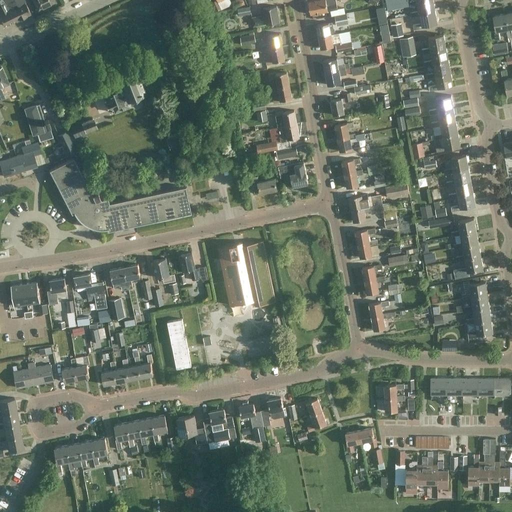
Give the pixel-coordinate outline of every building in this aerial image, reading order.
[(25,2),(24,0),(0,0),(0,18),(3,25),(30,13),(25,2)] [(32,0),(37,10),(54,1),(53,0),(32,0)] [(215,11),(221,8),(217,0),(216,0),(211,3),(215,11)] [(234,0),(231,2),(234,9),(245,4),(242,0),(234,0)] [(328,11),(328,12),(337,10),(335,0),(317,0),(308,2),(310,14),(328,11)] [(385,0),(388,10),(409,6),(409,5),(408,0),(385,0)] [(434,10),(432,0),(408,0),(409,5),(418,3),(419,11),(410,12),(411,17),(420,16),(419,13),(434,10)] [(251,18),(253,26),(279,22),(276,6),(263,8),(264,16),(251,18)] [(237,9),(238,16),(251,13),(250,7),(237,9)] [(419,13),(420,16),(421,23),(412,25),(413,29),(422,28),(422,26),(437,23),(434,10),(419,13)] [(334,15),(336,26),(348,23),(346,13),(338,15),(334,15)] [(505,13),(493,16),(495,30),(493,31),(495,40),(500,39),(498,30),(506,29),(508,29),(506,18),(505,13)] [(332,22),(316,25),(318,37),(331,34),(334,34),(334,33),(335,32),(334,28),(333,27),(332,22)] [(391,25),(393,37),(403,35),(401,23),(391,25)] [(240,37),(241,45),(255,42),(253,32),(249,33),(249,35),(240,37)] [(269,39),(270,49),(282,47),(280,33),(269,35),(268,34),(260,36),(261,41),(269,39)] [(332,43),(336,42),(341,41),(339,33),(334,34),(331,34),(318,37),(321,48),(333,46),(332,43)] [(431,50),(446,47),(443,34),(428,37),(430,48),(421,49),(422,54),(431,52),(431,50)] [(399,39),(403,56),(416,54),(413,36),(399,39)] [(417,37),(419,45),(426,43),(425,36),(417,37)] [(335,45),(336,52),(357,48),(356,41),(335,45)] [(508,52),(506,42),(492,44),(494,55),(508,52)] [(282,47),(270,49),(272,58),(265,59),(266,64),(274,63),(274,62),(285,60),(282,47)] [(366,47),(354,49),(355,56),(367,53),(366,47)] [(433,62),(448,59),(446,47),(431,50),(431,52),(433,60),(424,62),(425,66),(433,65),(433,62)] [(384,61),(382,49),(375,51),(377,62),(384,61)] [(323,60),(325,73),(345,69),(339,70),(336,58),(323,60)] [(435,75),(450,72),(448,59),(433,62),(433,65),(435,72),(426,74),(427,79),(436,77),(435,75)] [(261,61),(253,63),(254,69),(263,68),(261,61)] [(351,68),(352,75),(365,73),(363,65),(351,68)] [(138,83),(132,66),(116,73),(105,77),(108,87),(105,88),(108,98),(104,100),(108,110),(112,108),(114,111),(130,105),(130,103),(143,98),(141,93),(142,93),(140,87),(142,86),(141,82),(138,83)] [(345,69),(325,73),(328,85),(341,83),(340,76),(346,74),(345,69)] [(511,77),(507,79),(505,70),(500,71),(502,80),(504,80),(507,95),(511,93),(511,77)] [(276,78),(278,87),(289,85),(287,72),(276,74),(276,73),(268,74),(269,79),(276,78)] [(453,85),(450,72),(435,75),(436,77),(437,85),(428,86),(429,91),(438,89),(438,87),(453,85)] [(357,86),(356,79),(343,82),(344,88),(357,86)] [(372,92),(370,84),(354,87),(355,94),(372,92)] [(289,85),(278,87),(279,97),(272,98),(273,103),(281,102),(281,100),(292,98),(289,85)] [(420,96),(419,89),(409,91),(410,98),(420,96)] [(351,100),(350,92),(344,93),(344,98),(330,100),(333,115),(344,113),(342,102),(351,100)] [(380,95),(382,107),(389,106),(388,94),(380,95)] [(438,111),(453,108),(451,95),(436,98),(438,109),(429,110),(430,115),(438,113),(439,113),(438,111)] [(419,105),(417,98),(403,100),(404,108),(419,105)] [(253,102),(254,111),(266,109),(264,100),(253,102)] [(39,141),(52,137),(50,129),(49,125),(47,119),(44,120),(39,104),(24,108),(32,135),(36,133),(39,141)] [(420,114),(419,107),(404,109),(406,117),(420,114)] [(439,121),(433,122),(431,123),(432,127),(441,126),(440,123),(455,120),(453,108),(438,111),(439,113),(438,113),(439,121)] [(265,110),(256,111),(256,113),(257,119),(258,122),(267,120),(265,110)] [(283,116),(285,126),(297,124),(294,110),(283,112),(283,111),(275,113),(276,118),(283,116)] [(406,129),(403,116),(396,117),(399,130),(406,129)] [(85,132),(82,122),(80,118),(69,123),(75,140),(87,136),(85,132)] [(96,128),(92,118),(82,122),(85,132),(96,128)] [(458,133),(455,120),(440,123),(441,126),(442,133),(433,135),(434,140),(443,138),(443,135),(458,133)] [(349,136),(349,134),(347,127),(353,126),(352,122),(347,123),(347,122),(335,125),(337,138),(349,136)] [(297,124),(285,126),(281,126),(270,128),(272,141),(277,140),(277,142),(278,149),(289,147),(288,140),(288,139),(299,137),(297,124)] [(76,152),(66,130),(57,135),(67,156),(76,152)] [(167,136),(171,147),(183,143),(180,132),(167,136)] [(355,133),(349,134),(349,136),(337,138),(340,151),(351,149),(350,139),(356,138),(355,134),(355,133)] [(443,135),(443,138),(444,146),(436,147),(436,152),(446,150),(445,148),(460,145),(458,133),(443,135)] [(276,140),(264,143),(256,144),(257,148),(254,149),(255,153),(278,148),(276,140)] [(15,156),(20,171),(36,166),(33,156),(41,153),(37,141),(21,147),(23,153),(15,156)] [(412,144),(414,157),(424,155),(422,142),(412,144)] [(300,147),(277,150),(278,159),(301,157),(300,147)] [(445,170),(444,170),(445,174),(453,173),(453,170),(468,167),(466,154),(451,157),(452,162),(453,169),(447,169),(446,170),(445,170)] [(0,166),(3,176),(20,171),(15,156),(9,158),(8,158),(0,160),(0,166)] [(92,194),(87,184),(72,157),(48,169),(71,213),(73,212),(77,217),(82,222),(87,225),(93,228),(100,228),(107,228),(107,230),(190,212),(185,186),(108,202),(107,197),(100,199),(100,198),(96,192),(92,194)] [(435,160),(430,161),(429,157),(422,158),(424,169),(437,166),(435,160)] [(356,172),(355,171),(354,164),(360,163),(359,158),(342,161),(344,174),(356,172)] [(280,178),(285,177),(287,187),(307,183),(303,163),(278,167),(280,178)] [(367,166),(368,175),(377,173),(376,165),(367,166)] [(471,180),(468,167),(453,170),(453,173),(455,180),(446,182),(447,187),(456,185),(455,183),(471,180)] [(361,169),(355,171),(356,172),(344,174),(347,187),(358,185),(356,175),(362,174),(361,169)] [(430,177),(421,178),(422,187),(431,185),(430,177)] [(259,188),(260,192),(277,189),(276,184),(275,179),(258,182),(259,188)] [(385,185),(384,179),(374,181),(375,187),(385,185)] [(457,195),(473,192),(471,180),(455,183),(456,185),(457,193),(448,195),(449,199),(458,198),(457,195)] [(385,186),(387,197),(409,193),(407,182),(385,186)] [(457,195),(458,198),(459,205),(450,207),(451,212),(461,210),(460,208),(475,205),(473,192),(457,195)] [(349,197),(351,209),(381,204),(380,195),(368,197),(369,200),(362,201),(361,195),(349,197)] [(381,204),(351,209),(353,221),(366,219),(364,213),(371,211),(371,214),(383,212),(381,204)] [(420,206),(422,218),(433,216),(430,205),(420,206)] [(383,213),(385,220),(397,218),(395,211),(383,213)] [(455,223),(453,215),(428,220),(429,228),(455,223)] [(452,236),(460,235),(460,234),(476,231),(474,218),(458,221),(459,230),(451,232),(452,236)] [(384,221),(385,228),(398,226),(396,219),(384,221)] [(355,231),(358,244),(369,242),(369,241),(367,234),(375,232),(375,228),(355,231)] [(462,243),(453,244),(454,249),(463,247),(462,246),(478,243),(476,231),(460,234),(460,235),(462,243)] [(369,242),(358,244),(360,258),(371,256),(370,246),(378,244),(377,240),(369,241),(369,242)] [(241,242),(217,247),(229,303),(253,298),(254,303),(272,299),(270,289),(267,290),(265,280),(268,280),(264,260),(261,261),(259,251),(261,250),(259,241),(242,244),(241,242)] [(465,258),(480,255),(478,243),(462,246),(463,247),(464,255),(455,257),(456,261),(465,260),(465,258)] [(401,252),(400,245),(389,247),(391,253),(401,252)] [(205,266),(195,268),(191,252),(179,255),(183,272),(190,270),(192,280),(201,278),(201,280),(208,279),(205,266)] [(433,252),(424,254),(425,263),(435,261),(433,252)] [(388,258),(389,266),(404,264),(404,263),(409,262),(407,254),(388,258)] [(465,258),(465,260),(466,267),(453,270),(455,279),(469,276),(468,271),(483,268),(480,255),(465,258)] [(169,275),(165,258),(153,261),(157,278),(163,277),(164,282),(175,280),(174,274),(169,275)] [(138,264),(124,267),(128,289),(133,288),(131,278),(140,276),(138,264)] [(376,279),(375,277),(374,270),(382,269),(381,264),(362,268),(365,281),(376,279)] [(124,267),(110,270),(112,283),(113,288),(121,287),(122,290),(124,290),(128,289),(126,279),(124,267)] [(86,285),(89,300),(95,299),(97,309),(107,307),(103,282),(91,284),(89,274),(74,276),(76,287),(86,285)] [(384,276),(375,277),(376,279),(365,281),(367,294),(378,292),(376,282),(384,281),(384,276)] [(49,280),(51,290),(47,291),(49,304),(58,303),(57,297),(67,295),(66,289),(65,278),(49,280)] [(142,281),(145,299),(152,298),(149,280),(142,281)] [(37,282),(24,284),(27,304),(40,302),(37,281),(37,282)] [(471,296),(487,294),(485,281),(469,284),(471,293),(462,294),(462,299),(471,298),(471,296)] [(169,284),(171,294),(179,293),(176,282),(169,284)] [(403,292),(401,282),(388,285),(390,295),(403,292)] [(11,285),(14,306),(14,305),(27,304),(24,284),(11,285)] [(160,288),(152,289),(155,306),(163,304),(160,288)] [(489,306),(487,294),(471,296),(471,298),(472,305),(464,307),(464,311),(473,310),(473,309),(489,306)] [(108,300),(112,319),(124,316),(120,297),(108,300)] [(383,315),(382,314),(381,307),(389,305),(388,300),(369,304),(371,317),(383,315)] [(136,302),(137,314),(146,313),(144,301),(136,302)] [(186,311),(188,319),(220,313),(218,304),(186,311)] [(490,319),(489,306),(473,309),(473,310),(474,318),(465,319),(466,324),(475,322),(475,321),(490,319)] [(100,322),(111,320),(109,309),(98,311),(100,322)] [(391,312),(382,314),(383,315),(371,317),(374,330),(385,328),(383,318),(391,317),(391,312)] [(433,316),(434,324),(443,323),(442,315),(433,316)] [(78,326),(90,324),(88,316),(77,318),(78,326)] [(167,322),(177,369),(191,366),(182,319),(167,322)] [(492,332),(490,319),(475,321),(475,322),(476,330),(467,332),(469,342),(486,340),(485,333),(492,332)] [(89,325),(92,341),(100,340),(97,323),(89,325)] [(115,333),(118,346),(125,344),(122,331),(115,333)] [(456,339),(442,339),(442,349),(456,349),(456,339)] [(148,363),(141,364),(138,365),(141,377),(153,374),(151,363),(153,362),(151,354),(146,355),(148,363)] [(84,365),(77,366),(74,367),(76,379),(89,376),(87,365),(89,364),(87,356),(83,357),(84,365)] [(126,367),(128,379),(141,377),(138,365),(141,364),(139,356),(134,357),(136,365),(129,366),(126,367)] [(74,367),(77,366),(75,358),(71,359),(72,367),(61,369),(64,381),(76,379),(74,367)] [(127,358),(122,359),(123,367),(116,369),(113,369),(116,382),(128,379),(126,367),(129,366),(127,358)] [(103,384),(116,382),(113,369),(116,369),(115,361),(110,362),(111,370),(101,372),(103,384)] [(35,362),(27,363),(32,385),(53,380),(50,364),(36,367),(35,362)] [(28,368),(13,372),(16,388),(32,385),(28,368)] [(447,394),(447,378),(431,378),(431,394),(447,394)] [(447,378),(447,394),(462,394),(462,378),(447,378)] [(462,378),(462,394),(478,394),(478,378),(462,378)] [(478,378),(478,394),(494,394),(494,378),(478,378)] [(494,378),(494,394),(510,395),(510,378),(494,378)] [(384,385),(385,398),(396,398),(396,396),(396,389),(404,388),(404,384),(384,385)] [(396,398),(385,398),(385,411),(397,411),(397,400),(405,400),(405,395),(396,396),(396,398)] [(281,397),(267,400),(270,416),(272,418),(286,415),(285,407),(283,408),(281,397)] [(1,413),(16,410),(14,398),(0,400),(0,409),(0,411),(1,413)] [(311,415),(322,411),(317,398),(307,401),(307,400),(299,403),(300,408),(308,405),(311,415)] [(263,426),(261,411),(255,412),(253,402),(239,405),(241,417),(250,415),(252,428),(263,426)] [(288,405),(291,420),(297,418),(294,404),(288,405)] [(226,417),(224,409),(209,412),(210,417),(203,419),(204,427),(207,442),(207,443),(236,437),(232,416),(226,417)] [(267,409),(261,411),(263,426),(270,425),(267,409)] [(3,426),(18,423),(16,410),(1,413),(0,411),(0,410),(0,415),(1,415),(3,423),(3,426)] [(326,424),(322,411),(311,415),(314,424),(307,426),(308,431),(316,428),(316,427),(326,424)] [(154,441),(157,441),(159,440),(157,432),(168,430),(165,415),(152,417),(155,432),(152,433),(154,441)] [(204,427),(197,429),(194,415),(177,418),(178,425),(177,425),(179,435),(194,432),(196,444),(207,442),(204,427)] [(142,444),(144,444),(147,443),(145,434),(152,433),(155,432),(152,417),(139,420),(142,435),(140,435),(142,444)] [(129,446),(132,446),(134,445),(132,437),(140,435),(142,435),(139,420),(127,422),(130,437),(128,438),(129,446)] [(120,439),(128,438),(130,437),(127,422),(114,425),(117,440),(115,440),(117,449),(122,449),(120,439)] [(5,438),(21,435),(18,423),(3,426),(3,423),(0,423),(0,428),(4,428),(5,436),(5,438)] [(263,426),(252,428),(255,441),(266,439),(263,426)] [(358,430),(361,441),(370,440),(372,447),(376,446),(375,438),(374,439),(372,428),(358,430)] [(361,441),(358,430),(345,433),(347,444),(346,444),(348,452),(353,451),(351,443),(361,441)] [(307,438),(305,432),(294,436),(297,441),(307,438)] [(23,448),(21,435),(5,438),(5,436),(0,436),(0,441),(6,440),(8,450),(23,448)] [(170,450),(171,456),(177,455),(174,437),(167,438),(169,450),(170,450)] [(95,455),(92,456),(94,465),(99,464),(97,455),(108,453),(105,438),(92,440),(95,455)] [(500,458),(499,458),(499,461),(495,461),(495,453),(495,438),(489,438),(489,453),(489,480),(499,480),(499,485),(500,461),(500,458)] [(83,458),(80,458),(82,467),(86,466),(85,458),(92,456),(95,455),(92,440),(79,443),(83,458)] [(72,460),(80,458),(83,458),(79,443),(67,446),(70,460),(68,461),(69,470),(74,469),(72,460)] [(247,445),(248,452),(256,450),(255,444),(247,445)] [(70,460),(67,446),(54,448),(57,463),(55,463),(57,472),(61,471),(60,462),(68,461),(70,460)] [(276,446),(269,447),(271,456),(278,454),(276,446)] [(377,463),(379,469),(384,468),(380,448),(372,450),(375,464),(377,463)] [(396,464),(404,464),(405,450),(396,450),(396,464)] [(500,461),(499,485),(510,485),(511,467),(505,467),(505,450),(500,450),(499,458),(500,458),(500,461)] [(427,483),(437,483),(437,465),(432,465),(433,451),(427,451),(427,456),(427,483)] [(484,461),(479,461),(479,480),(489,480),(489,453),(484,453),(484,461)] [(459,470),(466,470),(467,455),(459,455),(459,470)] [(417,483),(427,483),(427,456),(422,456),(422,464),(417,464),(417,483)] [(458,456),(450,456),(450,470),(457,470),(458,456)] [(479,485),(479,480),(479,461),(479,458),(474,458),(473,466),(468,466),(468,485),(479,485)] [(417,488),(417,483),(417,464),(417,461),(412,461),(411,469),(406,469),(406,487),(417,488)] [(437,461),(437,465),(437,483),(437,488),(448,488),(448,470),(443,470),(443,461),(437,461)] [(109,470),(112,485),(119,484),(116,468),(109,470)]
